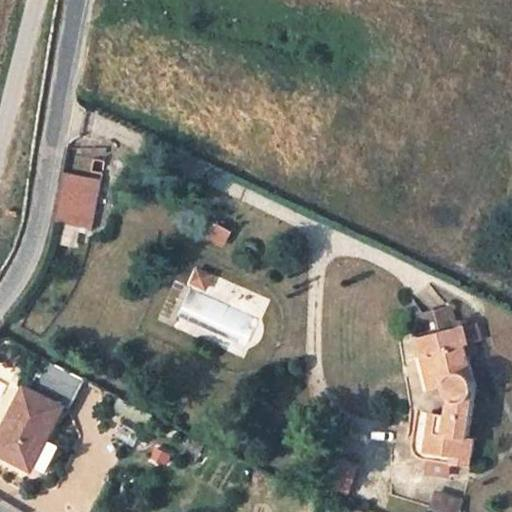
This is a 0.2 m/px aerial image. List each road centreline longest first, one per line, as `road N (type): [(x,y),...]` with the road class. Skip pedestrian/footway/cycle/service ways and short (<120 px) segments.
road 1 (unclassified): [(0,301),(33,240),(81,0)]
road 2 (unclassified): [(35,0),(0,136)]
